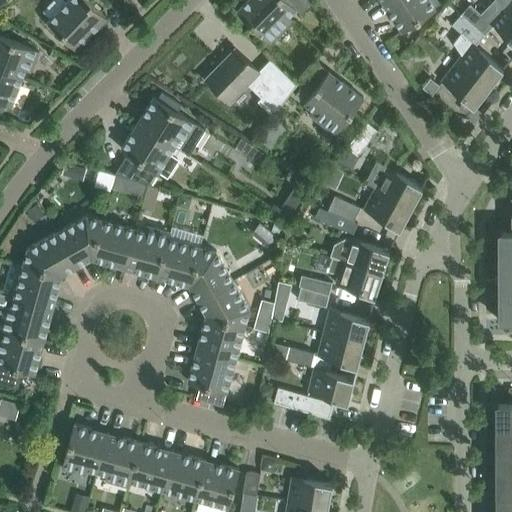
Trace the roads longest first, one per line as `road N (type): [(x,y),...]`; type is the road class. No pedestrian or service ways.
road 1 (residential): [(0,208),(191,0)]
road 2 (residential): [(435,235),(402,321),(368,464)]
road 3 (residential): [(368,464),(138,409)]
road 4 (residential): [(138,409),(70,390),(90,311),(108,300),(148,311),(159,326)]
road 5 (residential): [(465,182),(335,0)]
road 6 (residential): [(461,511),(462,360)]
road 7 (residential): [(462,360),(462,279),(435,235)]
